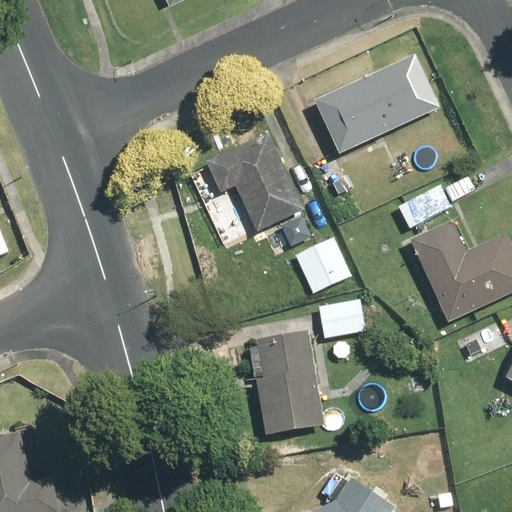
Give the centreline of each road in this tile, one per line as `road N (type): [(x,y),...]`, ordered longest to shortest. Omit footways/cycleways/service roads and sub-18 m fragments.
road 1 (residential): [(62,145),(364,0)]
road 2 (tertiary): [(104,281),(162,511)]
road 3 (tertiary): [(3,0),(62,145)]
road 4 (tertiary): [(62,145),(104,281)]
